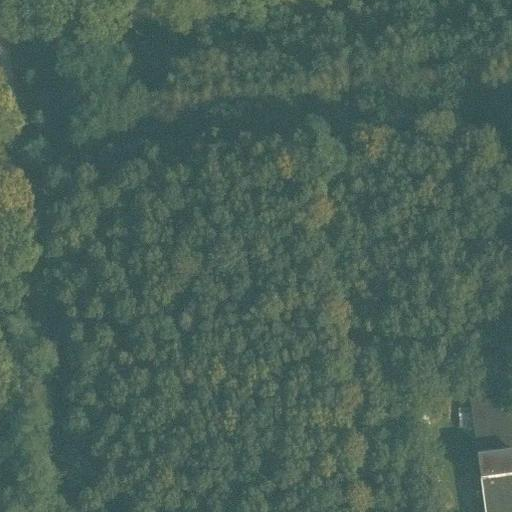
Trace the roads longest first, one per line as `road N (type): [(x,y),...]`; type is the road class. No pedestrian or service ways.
road 1 (unclassified): [(58,511),(0,72)]
road 2 (unclassified): [(0,23),(186,0)]
